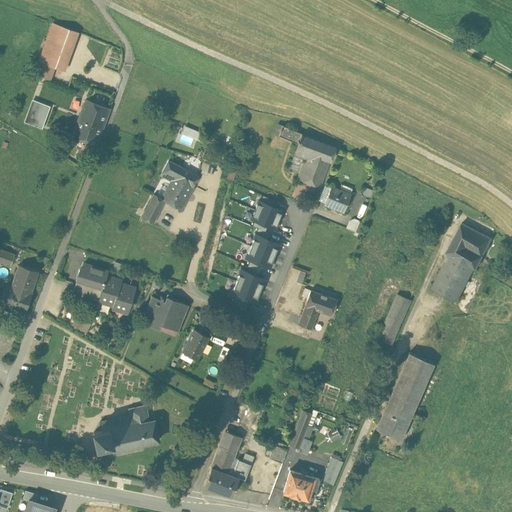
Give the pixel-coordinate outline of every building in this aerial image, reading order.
[(76,30),(52,23),(39,62),(55,67),(62,70),(76,30)] [(55,67),(39,62),(33,80),(37,82),(43,84),(49,86),(55,67)] [(26,114),(32,116),(43,84),(37,82),(26,114)] [(49,86),(43,84),(32,116),(29,123),(42,127),(56,88),(49,86)] [(109,108),(85,99),(71,136),(95,145),(109,108)] [(302,133),(282,125),(278,135),(297,143),(298,143),(301,134),(302,133)] [(335,147),(301,134),(298,143),(297,143),(293,154),(291,160),(292,163),(298,165),(300,164),(302,158),(305,159),(307,152),(330,161),(335,147)] [(330,161),(307,152),(305,159),(297,178),(320,187),(330,161)] [(198,176),(168,160),(160,174),(171,180),(162,198),(165,200),(165,201),(181,209),(193,186),(198,176)] [(349,194),(331,187),(325,202),(343,209),(349,194)] [(162,198),(154,193),(141,217),(153,223),(165,201),(165,200),(162,198)] [(258,199),(254,209),(279,220),(283,213),(281,208),(273,205),(275,200),(262,195),(261,200),(258,199)] [(279,220),(254,209),(249,219),(254,221),(252,226),(265,231),(267,226),(275,230),(279,220)] [(360,219),(347,215),(343,226),(356,230),(360,219)] [(462,222),(446,252),(449,253),(476,268),(492,239),(462,222)] [(14,254),(0,249),(0,261),(10,265),(14,254)] [(476,268),(449,253),(431,288),(458,302),(460,299),(459,298),(474,270),(476,271),(477,268),(476,268)] [(18,263),(11,285),(6,284),(0,299),(0,302),(24,311),(31,292),(30,291),(37,270),(18,263)] [(90,265),(84,263),(83,263),(78,280),(103,288),(106,276),(108,271),(107,270),(106,272),(89,267),(90,265)] [(305,272),(299,270),(296,281),(301,283),(305,272)] [(121,280),(106,276),(103,288),(78,280),(76,286),(74,292),(84,295),(84,296),(98,300),(98,301),(99,301),(99,300),(113,304),(112,308),(113,308),(113,307),(127,312),(127,313),(128,313),(132,299),(135,288),(121,283),(121,280)] [(336,299),(310,289),(304,304),(305,305),(318,310),(330,314),(336,299)] [(410,299),(397,294),(390,309),(403,315),(410,299)] [(164,301),(152,295),(141,321),(159,329),(161,324),(177,330),(188,305),(166,296),(164,301)] [(318,310),(305,305),(298,323),(311,328),(318,310)] [(403,315),(390,309),(378,338),(391,344),(403,315)] [(79,313),(73,324),(89,331),(94,320),(79,313)] [(194,329),(182,352),(197,360),(209,337),(194,329)] [(229,348),(223,346),(219,355),(225,357),(229,348)] [(234,351),(229,348),(225,357),(224,359),(230,362),(234,351)] [(409,352),(386,404),(411,414),(434,363),(409,352)] [(209,405),(196,400),(194,405),(192,404),(188,414),(191,415),(190,417),(190,419),(196,418),(195,420),(194,420),(195,421),(201,420),(200,422),(206,422),(208,423),(214,404),(210,402),(209,403),(210,403),(209,405)] [(411,414),(386,404),(376,427),(400,438),(411,414)] [(131,416),(102,422),(102,420),(100,421),(102,430),(94,432),(97,447),(105,445),(107,455),(109,454),(109,453),(141,447),(141,448),(143,447),(143,443),(158,440),(153,419),(148,420),(145,405),(129,409),(131,416)] [(311,413),(301,410),(295,426),(305,430),(311,413)] [(305,430),(302,437),(307,439),(312,428),(310,427),(315,415),(311,413),(305,430)] [(305,430),(295,426),(288,444),(298,448),(302,437),(305,430)] [(211,466),(226,472),(233,456),(241,436),(225,430),(211,466)] [(288,446),(275,442),(268,458),(281,463),(288,446)] [(233,456),(226,472),(231,474),(237,458),(233,456)] [(343,461),(332,456),(322,480),(333,485),(343,461)] [(237,458),(231,474),(238,476),(244,479),(250,463),(237,458)] [(226,472),(211,466),(203,485),(230,496),(238,476),(231,474),(226,472)] [(319,478),(289,470),(283,491),(287,492),(290,496),(296,498),(300,496),(307,498),(308,497),(313,498),(319,478)] [(27,498),(22,511),(53,511),(55,506),(27,498)]
